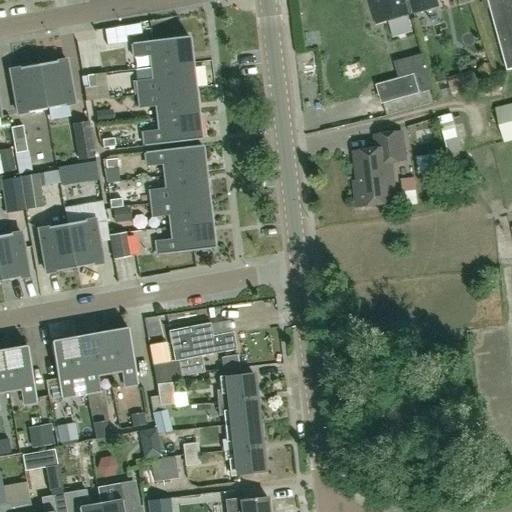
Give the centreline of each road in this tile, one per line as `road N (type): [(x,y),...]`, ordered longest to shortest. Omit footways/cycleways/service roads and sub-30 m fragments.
road 1 (residential): [(0,323),(298,268)]
road 2 (unclassified): [(298,268),(267,0)]
road 3 (unclassified): [(327,511),(298,268)]
road 4 (residential): [(165,0),(0,29)]
